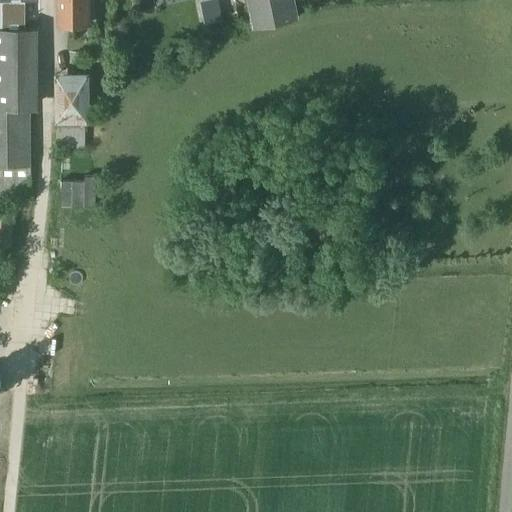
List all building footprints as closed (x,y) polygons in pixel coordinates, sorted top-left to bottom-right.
[(0,0),(0,26),(22,27),(21,0),(0,0)] [(56,0),(56,23),(88,23),(88,0),(56,0)] [(294,0),(248,0),(254,25),(298,15),(294,0)] [(30,110),(0,109),(0,197),(30,198),(30,110)] [(55,146),(85,146),(84,124),(55,124),(55,146)] [(61,179),(60,204),(95,204),(95,175),(84,175),(84,179),(61,179)] [(0,242),(10,243),(13,211),(0,209),(0,242)]
